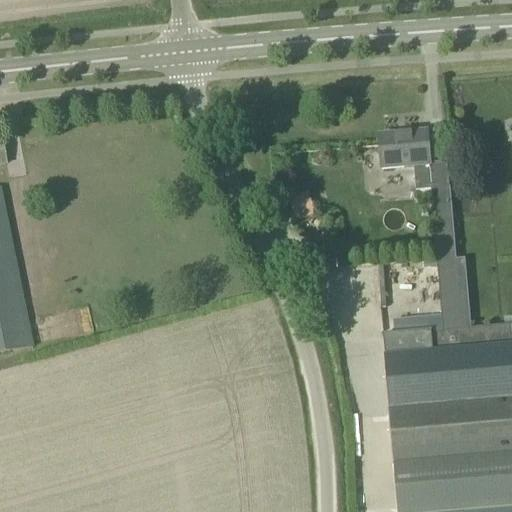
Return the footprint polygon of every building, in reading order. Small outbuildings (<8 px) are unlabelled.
[(432,191),(449,190),(447,164),(430,165),(427,134),(379,138),(382,169),(413,167),(416,193),(432,191)] [(443,332),(461,331),(449,190),(432,191),(443,332)] [(0,355),(32,348),(0,191),(0,355)] [(294,224),(306,221),(298,197),(287,201),(294,224)] [(511,326),(461,331),(443,332),(384,339),(394,467),(398,511),(481,511),(511,509),(511,326)]
